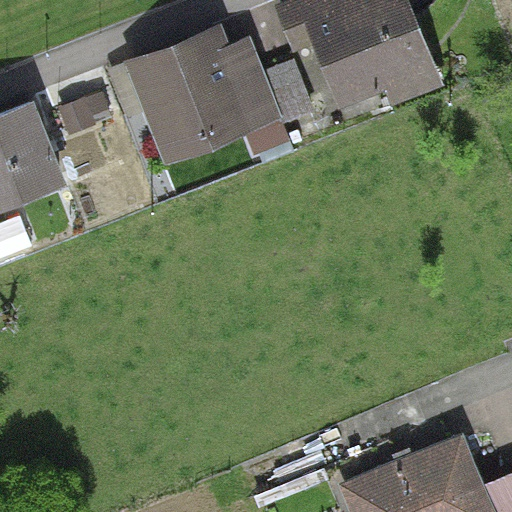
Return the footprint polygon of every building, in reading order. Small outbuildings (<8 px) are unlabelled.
[(442,86),(408,0),(281,0),(273,3),(292,53),(312,45),(337,110),(385,91),(391,105),(442,86)] [(222,23),(124,61),(165,166),(244,135),(263,128),(230,42),(222,23)] [(250,34),(230,42),(263,128),(244,135),(252,155),(292,139),(250,34)] [(314,110),(294,58),(266,68),(286,121),(314,110)] [(0,211),(67,186),(34,100),(0,113),(0,211)] [(496,511),(484,483),(463,432),(336,485),(347,511),(496,511)] [(511,511),(511,470),(484,483),(496,511),(511,511)]
